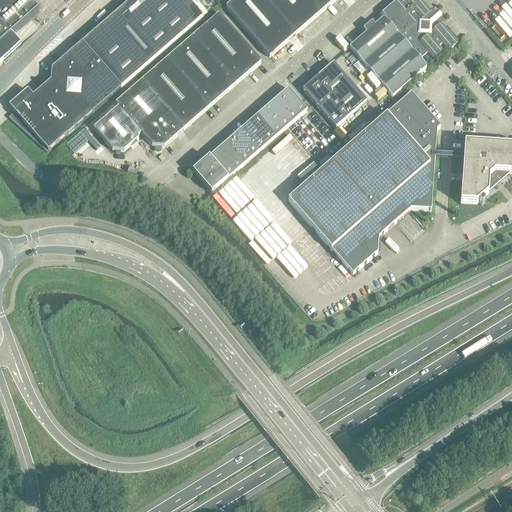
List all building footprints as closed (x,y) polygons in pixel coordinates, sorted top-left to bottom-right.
[(0,0),(0,66),(18,50),(9,39),(52,0),(0,0)] [(46,154),(202,18),(186,0),(125,0),(127,5),(51,71),(50,82),(7,119),(46,154)] [(236,0),(226,9),(269,59),(337,0),(236,0)] [(450,50),(457,44),(440,24),(439,20),(436,16),(433,16),(419,0),(401,0),(402,1),(400,3),(398,1),(394,1),(389,5),(389,9),(384,9),(380,13),(379,17),(383,21),(350,50),(393,99),(426,70),(419,61),(427,54),(431,54),(435,59),(442,52),(438,48),(442,45),(446,45),(450,50)] [(118,109),(94,130),(112,151),(124,152),(138,139),(137,138),(141,135),(151,147),(164,148),(260,65),(219,17),(115,105),(118,109)] [(303,91),(336,129),(366,103),(333,65),(303,91)] [(289,90),(272,104),(291,126),(307,111),(289,90)] [(437,131),(440,129),(411,95),(288,202),(352,276),(377,254),(379,239),(410,211),(431,212),(437,131)] [(272,104),(257,118),(275,139),(291,126),(272,104)] [(257,118),(241,132),(259,153),(275,139),(257,118)] [(241,132),(225,146),(243,167),(259,153),(241,132)] [(225,146),(209,159),(227,181),(243,167),(225,146)] [(511,174),(511,149),(465,146),(461,205),(476,206),(488,196),(490,198),(511,178),(511,177),(510,176),(511,174)] [(227,181),(209,159),(192,173),(211,195),(227,181)]
